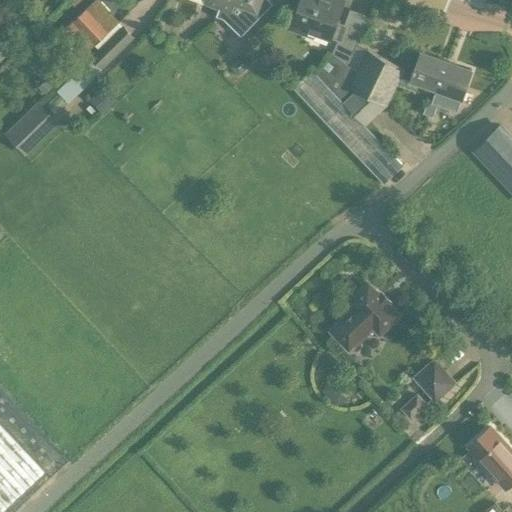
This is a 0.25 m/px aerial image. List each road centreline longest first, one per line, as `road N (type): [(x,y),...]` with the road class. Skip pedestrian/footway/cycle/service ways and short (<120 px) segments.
road 1 (unclassified): [(32,511),(338,232),(368,216)]
road 2 (unclassified): [(351,511),(500,372),(368,216)]
road 3 (unclassified): [(368,216),(511,90)]
